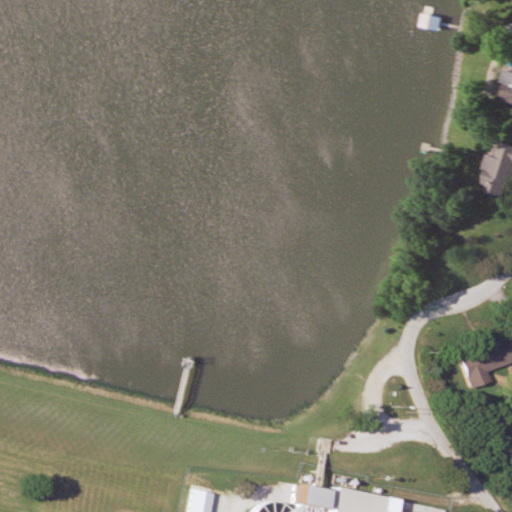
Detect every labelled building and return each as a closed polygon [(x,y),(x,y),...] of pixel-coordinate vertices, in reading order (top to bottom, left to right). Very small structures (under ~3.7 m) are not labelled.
[(511,104),(511,46),(510,46),(500,102),(511,104)] [(511,180),(511,145),(497,141),(493,156),(486,154),(476,190),(507,198),(511,180)] [(478,371),(511,359),(511,342),(510,335),(450,355),(461,388),(481,382),(478,371)] [(217,482),(191,472),(186,486),(212,495),(217,482)] [(248,511),(252,506),(258,501),(266,498),(273,497),(281,499),(287,504),(292,510),(292,511),(248,511)]
